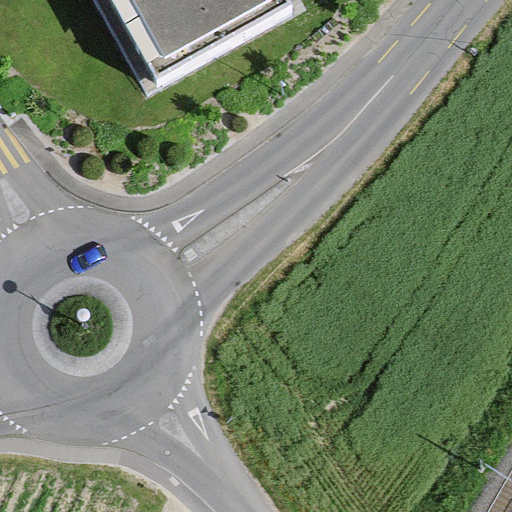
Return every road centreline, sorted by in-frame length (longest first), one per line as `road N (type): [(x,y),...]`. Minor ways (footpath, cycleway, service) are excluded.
road 1 (tertiary): [(168,316),(242,249),(321,151)]
road 2 (tertiary): [(321,151),(127,252)]
road 3 (tertiary): [(321,151),(459,0)]
road 4 (residential): [(215,475),(160,365)]
